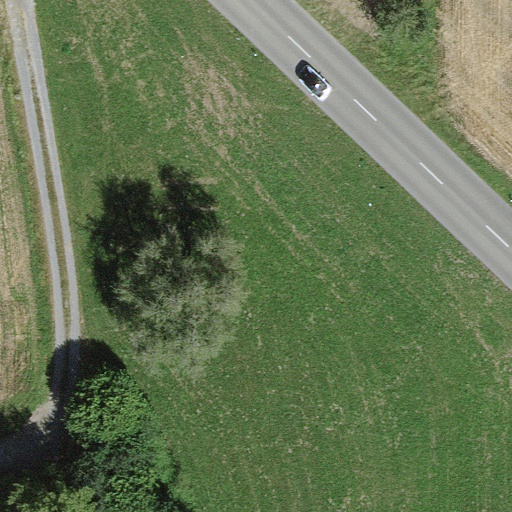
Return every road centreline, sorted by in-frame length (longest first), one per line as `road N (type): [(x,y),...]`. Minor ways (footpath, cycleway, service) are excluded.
road 1 (track): [(18,0),(61,243),(66,338),(59,407)]
road 2 (tertiary): [(511,245),(253,0)]
